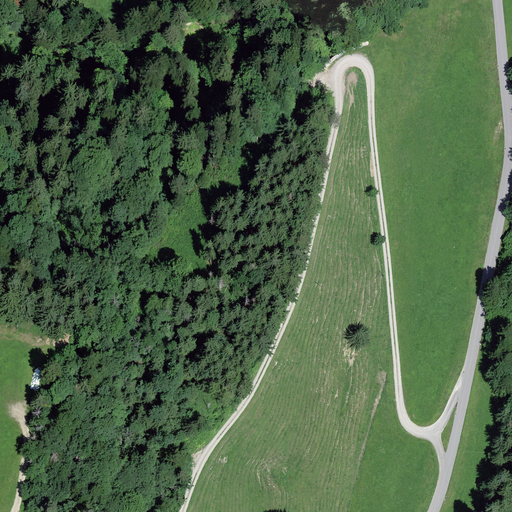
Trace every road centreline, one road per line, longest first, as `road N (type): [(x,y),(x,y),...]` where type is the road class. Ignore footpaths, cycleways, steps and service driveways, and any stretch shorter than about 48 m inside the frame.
road 1 (track): [(460,396),(440,434),(411,429),(370,60),(338,65),(286,324),(189,511)]
road 2 (unclassified): [(499,0),(506,164),(431,511)]
